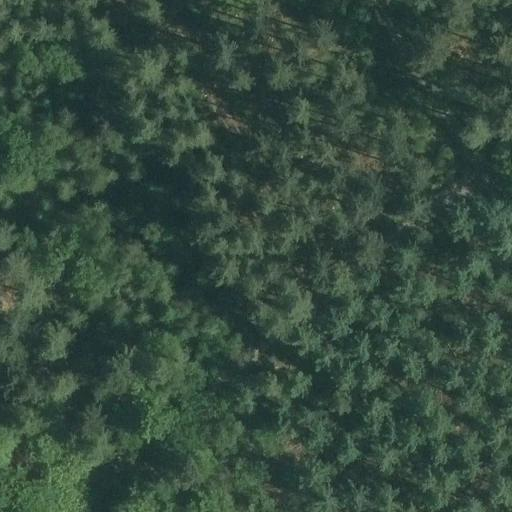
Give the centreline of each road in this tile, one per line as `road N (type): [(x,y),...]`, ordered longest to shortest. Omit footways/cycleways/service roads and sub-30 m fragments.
road 1 (track): [(42,511),(480,164)]
road 2 (track): [(511,212),(373,0)]
